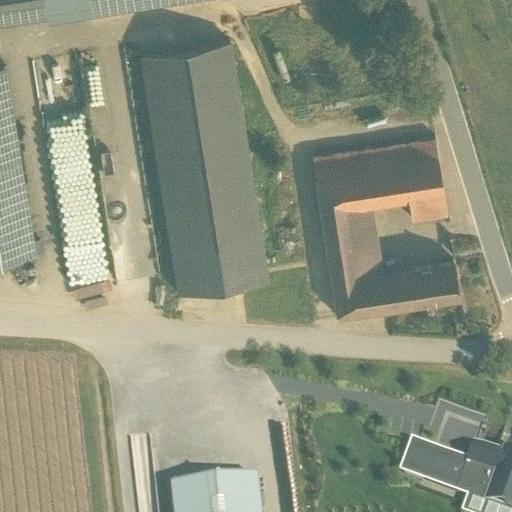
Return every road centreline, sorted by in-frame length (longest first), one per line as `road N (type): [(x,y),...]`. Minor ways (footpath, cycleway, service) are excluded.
road 1 (track): [(511,341),(485,352),(0,322)]
road 2 (residential): [(511,304),(500,284),(425,0)]
